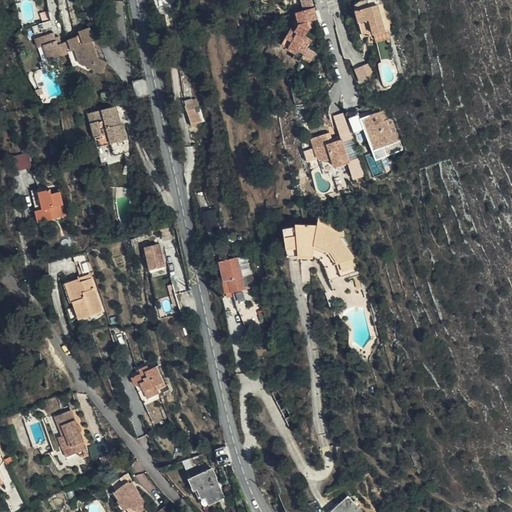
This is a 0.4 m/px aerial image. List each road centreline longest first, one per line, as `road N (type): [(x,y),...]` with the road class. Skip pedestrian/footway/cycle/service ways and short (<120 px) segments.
road 1 (tertiary): [(138,0),(238,451),(264,511)]
road 2 (unclassified): [(0,263),(85,383),(193,511)]
